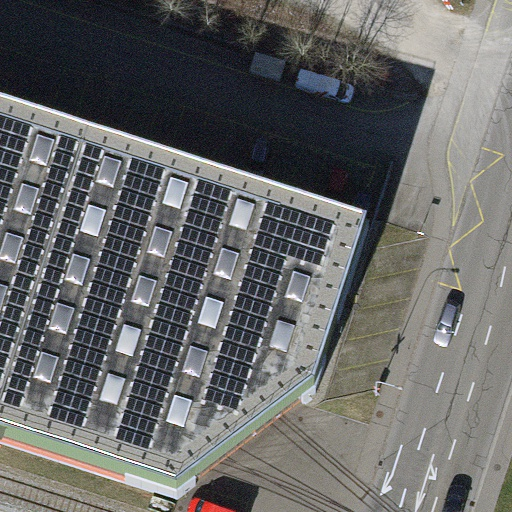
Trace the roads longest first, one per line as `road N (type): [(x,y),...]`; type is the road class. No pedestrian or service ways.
road 1 (unknown): [(511,174),(0,4)]
road 2 (unclassified): [(511,215),(417,511)]
